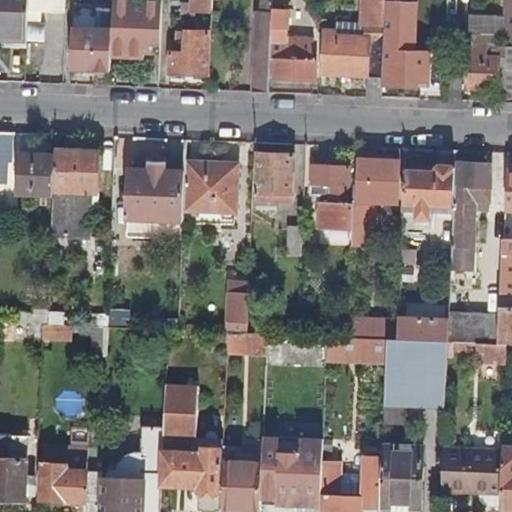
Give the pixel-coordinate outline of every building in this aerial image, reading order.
[(31,0),(0,0),(0,39),(30,40),(31,0)] [(33,0),(33,12),(68,14),(68,0),(33,0)] [(215,11),(215,0),(195,0),(195,10),(192,10),(192,16),(199,16),(199,10),(215,11)] [(264,0),(264,8),(276,9),(276,0),(264,0)] [(385,86),(388,25),(388,0),(365,0),(365,25),(368,25),(368,29),(368,37),(345,37),(345,32),(324,31),(323,76),(371,78),(370,98),(385,98),(385,86)] [(291,11),(276,10),(276,14),(274,64),(279,64),(278,79),(317,81),(318,61),(316,61),(316,41),(290,40),(291,11)] [(258,93),(273,94),(273,79),(274,64),(276,14),(263,14),(261,17),(258,93)] [(415,26),(388,25),(385,86),(422,87),(422,82),(432,82),(432,68),(413,67),(414,44),(415,26)] [(173,73),(213,75),(214,33),(198,33),(199,27),(185,27),(185,32),(182,32),(181,54),(173,54),(173,73)] [(97,76),(113,77),(114,30),(85,29),(85,38),(74,38),(73,70),(98,71),(97,76)] [(345,37),(368,37),(368,29),(345,29),(345,32),(345,37)] [(500,103),(511,103),(511,47),(507,47),(495,47),(495,58),(489,58),(489,47),(470,47),(468,89),(501,91),(500,103)] [(148,54),(147,89),(163,90),(164,54),(148,54)] [(0,185),(7,185),(7,165),(6,165),(6,162),(13,162),(14,134),(0,133),(0,185)] [(58,155),(57,196),(55,242),(91,242),(93,188),(100,188),(101,152),(58,151),(58,155)] [(21,195),(57,196),(58,155),(39,154),(39,155),(22,155),(21,195)] [(294,195),(296,156),(260,154),(258,194),(294,195)] [(376,155),(358,154),(356,186),(355,206),(355,226),(354,231),(354,246),(374,247),(376,202),(399,203),(401,163),(389,162),(389,157),(376,156),(376,155)] [(152,170),(132,170),(130,215),(129,215),(128,218),(130,218),(130,220),(185,222),(185,209),(187,172),(167,171),(168,163),(152,163),(152,170)] [(187,172),(185,209),(236,212),(238,166),(187,163),(187,172)] [(456,187),(455,208),(453,250),(475,250),(477,204),(492,204),(493,166),(459,165),(458,186),(456,187)] [(354,231),(355,226),(355,206),(350,205),(351,169),(316,168),(315,196),(324,196),(322,230),(354,231)] [(433,207),(455,208),(456,187),(457,173),(407,172),(405,212),(418,213),(418,220),(432,221),(433,207)] [(289,239),(305,239),(306,211),(290,211),(289,239)] [(511,241),(504,241),(501,316),(500,344),(510,345),(511,345),(511,241)] [(231,324),(251,324),(252,289),(246,289),(246,295),(232,294),(231,324)] [(501,316),(451,314),(450,321),(450,342),(454,343),(500,344),(501,316)] [(450,321),(400,318),(400,321),(399,340),(449,342),(450,342),(450,321)] [(400,321),(351,319),(350,338),(389,340),(399,340),(400,321)] [(45,325),(45,333),(74,335),(75,327),(52,326),(45,325)] [(74,335),(110,336),(110,328),(75,327),(74,335)] [(181,331),(171,330),(170,349),(168,386),(183,387),(186,331),(181,331)] [(74,335),(45,333),(45,342),(74,342),(74,335)] [(257,356),(257,334),(250,334),(230,333),(230,355),(257,356)] [(271,335),(257,334),(257,356),(270,356),(271,335)] [(302,336),(271,335),(270,356),(283,357),(283,349),(330,350),(330,337),(302,336)] [(330,337),(330,350),(329,361),(388,364),(389,340),(350,338),(330,337)] [(399,340),(389,340),(388,364),(387,400),(446,403),(449,342),(399,340)] [(500,344),(454,343),(453,352),(478,353),(478,361),(509,363),(510,345),(500,344)] [(183,387),(168,386),(166,442),(164,486),(201,488),(200,493),(202,493),(202,510),(224,511),(224,509),(226,452),(226,441),(213,441),(213,443),(198,443),(200,387),(183,387)] [(0,499),(29,500),(31,436),(0,435),(0,499)] [(105,479),(103,511),(163,511),(164,486),(166,442),(146,441),(146,454),(145,480),(107,479),(105,479)] [(88,502),(87,511),(103,511),(105,479),(105,473),(90,472),(91,449),(47,446),(45,501),(88,502)] [(511,448),(505,448),(505,451),(503,493),(503,507),(503,510),(511,510),(511,448)] [(505,451),(445,449),(443,491),(481,492),(503,493),(505,451)] [(224,509),(264,511),(265,477),(266,463),(246,462),(246,453),(226,452),(224,509)] [(107,479),(145,480),(146,454),(142,454),(133,456),(126,459),(121,464),(117,468),(112,466),(107,479)] [(343,465),(325,465),(323,510),(323,511),(363,511),(364,508),(383,509),(385,459),(367,458),(365,490),(365,500),(342,499),(342,489),(343,465)] [(422,511),(425,460),(385,459),(383,509),(383,511),(422,511)] [(365,490),(342,489),(342,499),(365,500),(365,490)] [(503,507),(503,493),(481,492),(481,501),(485,506),(503,507)]
